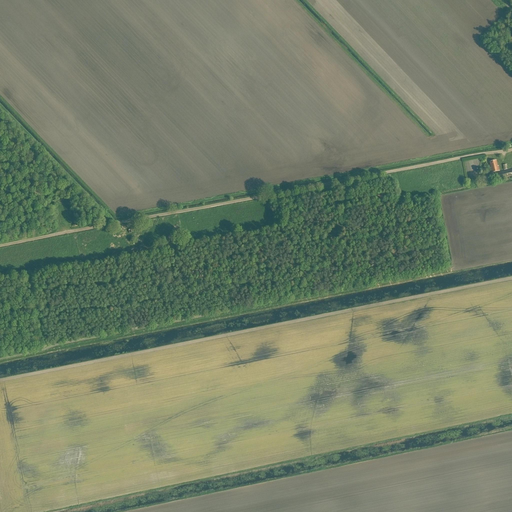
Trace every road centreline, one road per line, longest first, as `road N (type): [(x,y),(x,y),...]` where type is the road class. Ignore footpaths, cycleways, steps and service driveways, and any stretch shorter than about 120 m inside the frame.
road 1 (track): [(65,236),(343,180)]
road 2 (track): [(343,180),(511,149)]
